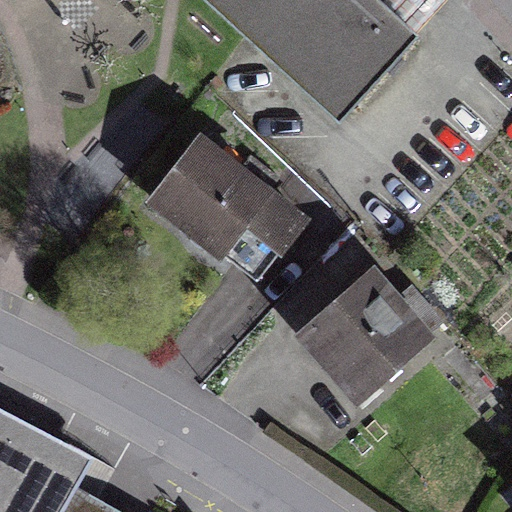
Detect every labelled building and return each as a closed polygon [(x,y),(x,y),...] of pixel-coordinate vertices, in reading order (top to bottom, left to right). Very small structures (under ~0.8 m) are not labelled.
[(201,0),(341,128),(420,40),(376,0),(201,0)] [(226,261),(258,285),(277,258),(282,262),(312,222),(201,137),(146,206),(221,266),(226,261)] [(295,339),(357,411),(437,342),(376,270),(295,339)] [(94,462),(0,411),(0,511),(63,511),(76,490),(94,462)] [(63,511),(115,511),(76,490),(63,511)]
